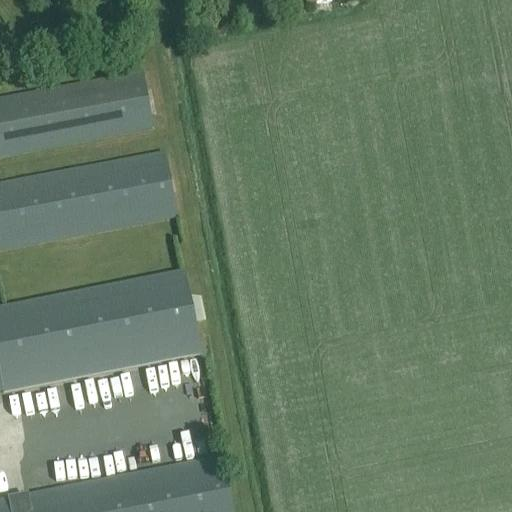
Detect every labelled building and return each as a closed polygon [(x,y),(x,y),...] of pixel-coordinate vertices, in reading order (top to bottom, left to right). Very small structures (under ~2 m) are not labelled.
[(0,158),(152,130),(141,75),(0,101),(0,158)] [(0,251),(176,219),(164,156),(0,186),(0,251)] [(53,262),(113,255),(111,238),(50,245),(53,262)] [(187,300),(182,274),(0,308),(0,390),(197,353),(191,324),(205,321),(201,297),(187,300)] [(0,511),(231,511),(221,460),(0,503),(0,511)]
